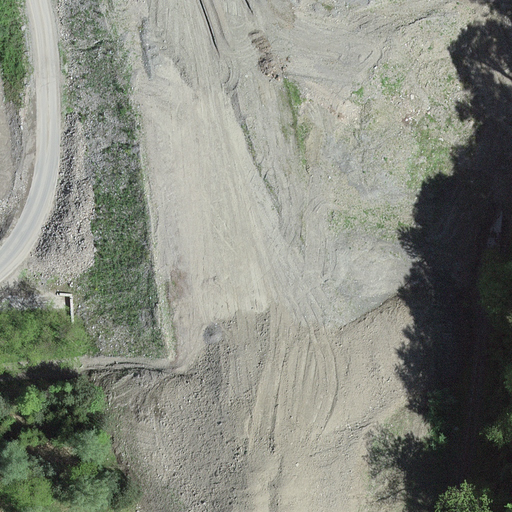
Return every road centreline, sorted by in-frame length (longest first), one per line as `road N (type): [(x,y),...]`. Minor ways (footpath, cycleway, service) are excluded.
road 1 (track): [(457,511),(492,237)]
road 2 (track): [(0,378),(74,372),(111,383),(185,473),(204,511)]
